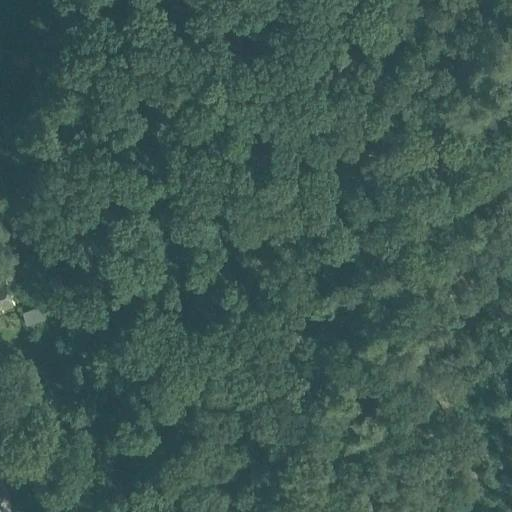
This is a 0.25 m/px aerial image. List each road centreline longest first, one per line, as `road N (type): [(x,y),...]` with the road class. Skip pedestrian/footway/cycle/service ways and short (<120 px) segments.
road 1 (track): [(302,511),(347,380),(511,49)]
road 2 (residential): [(54,511),(0,394)]
